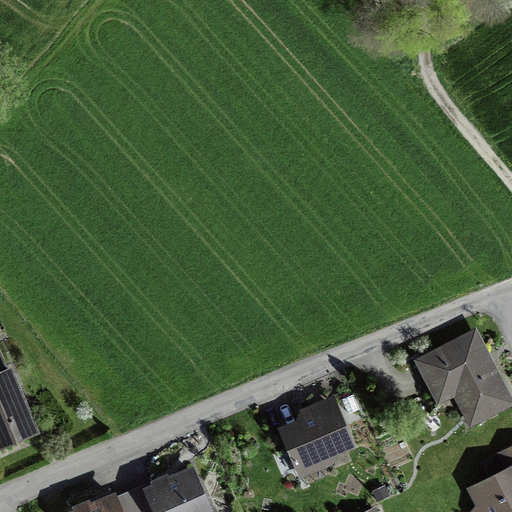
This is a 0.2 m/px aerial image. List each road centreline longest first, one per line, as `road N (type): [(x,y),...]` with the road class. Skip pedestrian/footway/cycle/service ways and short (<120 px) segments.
road 1 (residential): [(0,500),(494,292)]
road 2 (track): [(511,184),(423,77),(417,0)]
